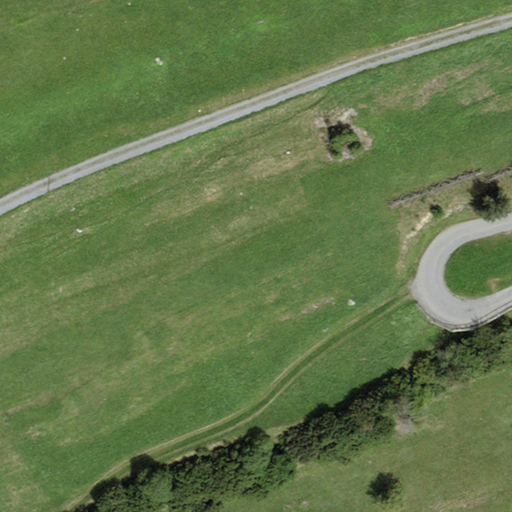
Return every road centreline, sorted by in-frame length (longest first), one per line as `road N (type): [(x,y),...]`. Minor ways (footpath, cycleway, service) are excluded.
road 1 (track): [(511,21),(339,72),(0,206)]
road 2 (unclassified): [(511,220),(458,234),(429,270),(441,307),(462,313),(511,296)]
